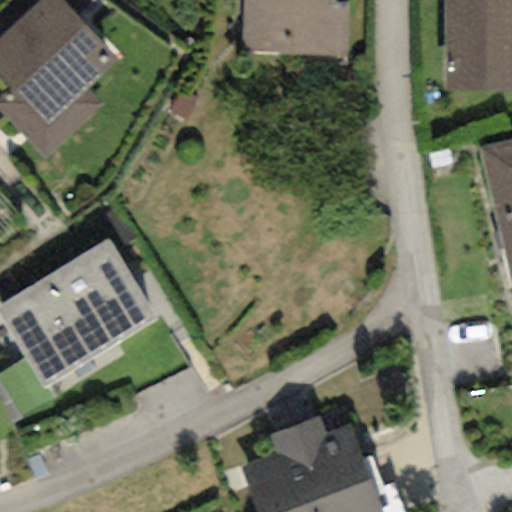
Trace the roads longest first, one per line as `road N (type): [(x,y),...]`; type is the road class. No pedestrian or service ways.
road 1 (residential): [(421,301),(0,507)]
road 2 (residential): [(391,0),(400,204),(421,301)]
road 3 (residential): [(421,301),(432,405),(474,500),(511,471)]
